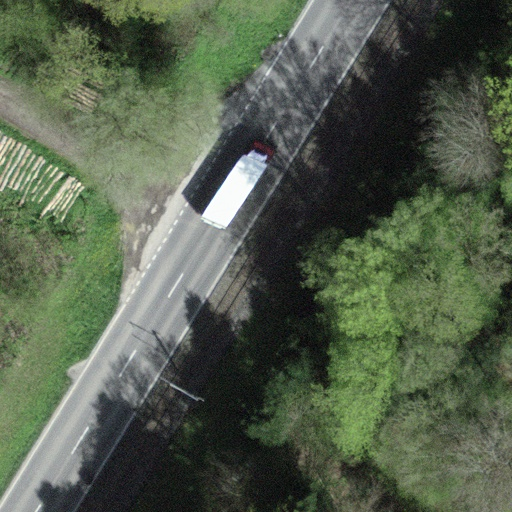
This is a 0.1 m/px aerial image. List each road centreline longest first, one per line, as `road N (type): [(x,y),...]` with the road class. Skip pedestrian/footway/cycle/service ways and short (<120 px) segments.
road 1 (secondary): [(34,511),(349,0)]
road 2 (track): [(209,227),(0,102)]
